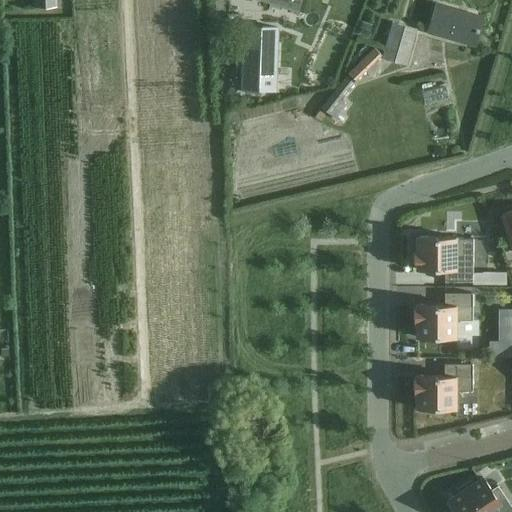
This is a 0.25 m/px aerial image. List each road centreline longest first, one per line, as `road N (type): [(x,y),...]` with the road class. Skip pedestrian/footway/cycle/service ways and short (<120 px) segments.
road 1 (residential): [(511,158),(400,200),(380,223),(375,412),(388,474)]
road 2 (residential): [(511,435),(388,474)]
